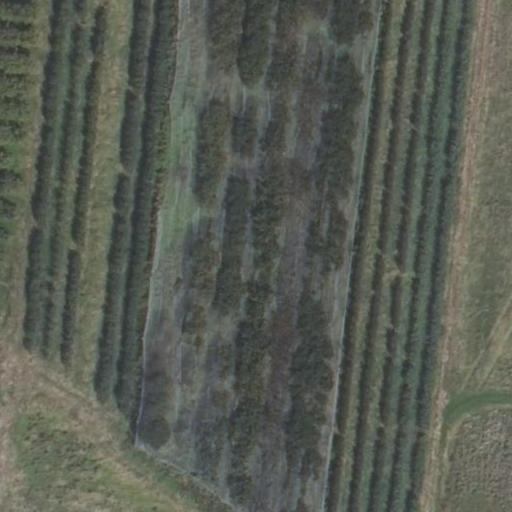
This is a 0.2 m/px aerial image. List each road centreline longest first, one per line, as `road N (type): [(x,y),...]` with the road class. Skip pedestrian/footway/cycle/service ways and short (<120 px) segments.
road 1 (track): [(485,0),(433,511)]
road 2 (track): [(45,0),(0,390)]
road 3 (track): [(233,511),(46,381),(3,364)]
